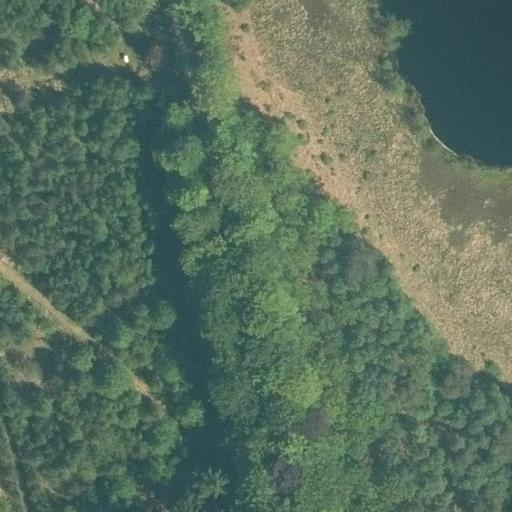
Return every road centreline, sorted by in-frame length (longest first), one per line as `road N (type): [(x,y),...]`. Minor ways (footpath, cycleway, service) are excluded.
road 1 (track): [(294,511),(170,0)]
road 2 (track): [(268,402),(234,411),(149,511)]
